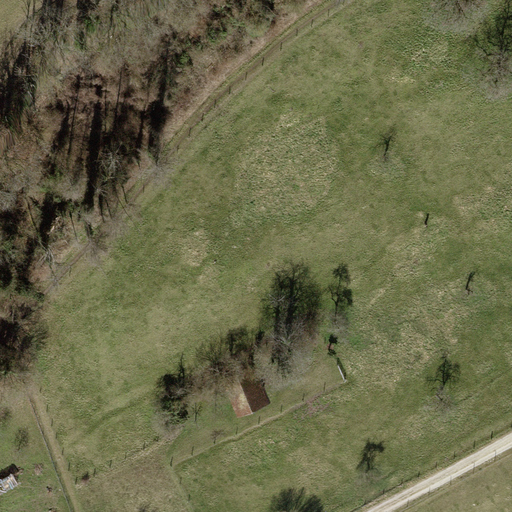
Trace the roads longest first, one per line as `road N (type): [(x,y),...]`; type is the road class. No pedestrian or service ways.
road 1 (track): [(336,0),(204,108),(0,337)]
road 2 (track): [(385,511),(511,444)]
road 3 (track): [(51,0),(53,65),(0,117)]
